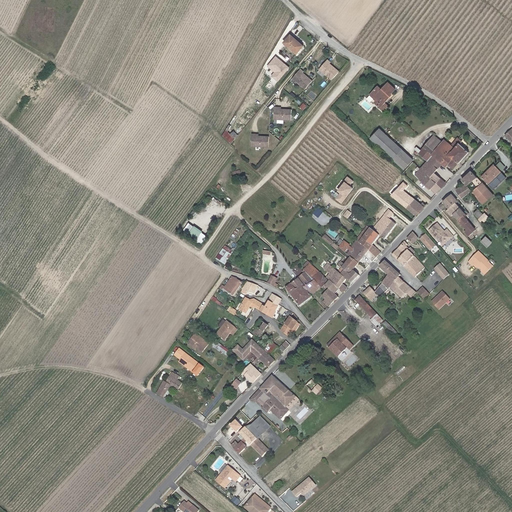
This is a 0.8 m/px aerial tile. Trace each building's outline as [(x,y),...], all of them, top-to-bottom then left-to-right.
[(303,44),(290,33),(283,41),(296,52),(303,44)] [(276,55),(267,66),(274,71),(271,75),(279,82),(291,67),(276,55)] [(330,59),(327,56),(319,66),(331,77),(338,68),(329,61),(330,59)] [(305,82),(310,76),(302,70),(303,69),(300,66),(292,75),(303,84),(305,82)] [(312,78),(310,76),(305,82),(303,84),(305,86),(312,78)] [(397,88),(390,82),(383,89),(379,85),(371,94),(377,99),(375,101),(384,111),(389,105),(385,101),(397,88)] [(291,119),(292,109),(279,108),(279,106),(275,106),(274,118),(291,119)] [(378,128),(369,138),(402,169),(411,159),(378,128)] [(231,143),(236,137),(226,130),(222,135),(231,143)] [(268,147),(269,136),(257,136),(257,134),(252,133),(251,145),(268,147)] [(425,164),(415,175),(431,189),(436,194),(441,188),(438,186),(439,185),(440,184),(438,182),(441,178),(435,172),(442,163),(447,167),(449,164),(454,168),(460,162),(460,163),(470,152),(460,143),(462,140),(459,138),(452,145),(450,148),(445,144),(446,144),(443,142),(436,135),(431,137),(429,140),(428,139),(426,142),(427,143),(424,146),(424,147),(416,156),(425,164)] [(452,145),(445,139),(443,142),(446,144),(445,144),(450,148),(452,145)] [(502,172),(495,164),(482,177),(489,184),(497,177),(502,173),(502,172)] [(467,184),(468,186),(478,178),(472,171),(463,179),(467,184)] [(505,177),(502,173),(497,177),(500,181),(505,177)] [(343,203),(355,188),(351,185),(355,180),(348,175),(336,190),(340,193),(336,198),(343,203)] [(473,192),(479,198),(488,190),(483,183),(473,192)] [(468,186),(467,184),(458,189),(463,197),(472,190),(468,186)] [(421,205),(398,185),(385,199),(408,219),(421,205)] [(493,195),(488,190),(479,198),(484,203),(493,195)] [(449,208),(456,202),(458,201),(452,194),(443,201),(449,208)] [(466,213),(456,202),(449,208),(447,210),(452,215),(453,214),(467,229),(464,231),(468,236),(476,229),(464,215),(466,213)] [(392,209),(387,206),(381,213),(386,217),(392,209)] [(313,214),(319,218),(323,210),(318,207),(313,214)] [(484,213),(479,208),(475,212),(480,217),(479,218),(482,221),(483,220),(485,221),(490,216),(486,212),(484,213)] [(381,213),(370,228),(379,234),(382,237),(394,223),(386,217),(381,213)] [(199,238),(197,241),(202,244),(208,234),(189,222),(184,229),(199,238)] [(445,232),(437,224),(429,231),(435,238),(436,237),(438,238),(441,242),(442,243),(446,242),(449,238),(451,239),(454,237),(447,230),(445,232)] [(372,243),(379,234),(370,228),(369,227),(359,241),(366,246),(369,241),(372,243)] [(334,240),(339,236),(332,228),(327,232),(334,240)] [(419,237),(414,231),(408,237),(414,242),(419,237)] [(333,240),(324,234),(321,237),(330,244),(333,240)] [(432,240),(426,234),(422,237),(428,243),(432,240)] [(480,240),(487,247),(492,241),(486,235),(480,240)] [(451,239),(449,238),(446,242),(442,243),(443,246),(451,239)] [(366,246),(359,241),(358,240),(352,248),(343,241),(339,247),(343,251),(358,262),(367,249),(368,248),(366,246)] [(374,245),(372,243),(369,241),(366,246),(368,248),(367,249),(370,251),(374,245)] [(392,254),(398,260),(409,248),(405,245),(407,243),(405,241),(392,254)] [(380,250),(374,245),(370,251),(375,256),(380,250)] [(405,266),(416,255),(412,252),(415,249),(411,246),(409,248),(398,260),(405,266)] [(219,257),(223,260),(230,250),(225,247),(219,257)] [(230,250),(223,260),(227,262),(233,253),(230,250)] [(352,269),(358,262),(343,251),(341,254),(343,256),(337,263),(343,268),(347,264),(352,269)] [(489,261),(480,252),(470,262),(473,265),(474,264),(477,267),(479,264),(481,266),(480,267),(481,268),(483,270),(487,273),(494,267),(490,263),(489,261)] [(416,255),(405,266),(416,277),(426,268),(416,255)] [(309,262),(307,260),(301,266),(303,268),(309,262)] [(390,275),(376,293),(378,296),(381,299),(386,292),(390,286),(399,277),(401,275),(392,266),(386,260),(380,266),(390,275)] [(448,272),(439,261),(433,267),(442,278),(448,272)] [(308,283),(300,274),(284,287),(298,305),(310,295),(310,294),(319,286),(322,289),(325,285),(326,286),(331,281),(322,273),(309,262),(303,268),(301,270),(303,272),(306,275),(308,274),(312,278),(308,283)] [(331,281),(337,287),(338,287),(341,283),(346,278),(333,268),(327,262),(323,267),(329,273),(328,274),(324,270),(322,273),(331,281)] [(343,268),(337,263),(333,268),(346,278),(351,283),(359,275),(352,269),(347,264),(343,268)] [(303,272),(300,274),(308,283),(312,278),(308,274),(306,275),(303,272)] [(275,276),(270,274),(266,281),(272,284),(275,276)] [(231,295),(240,282),(235,279),(236,278),(231,277),(224,287),(222,286),(220,289),(222,290),(223,289),(231,295)] [(404,282),(399,277),(390,286),(402,298),(406,294),(406,293),(400,286),(404,282)] [(250,281),(248,281),(244,288),(248,290),(254,293),(258,285),(250,281)] [(329,288),(332,292),(337,287),(331,281),(326,286),(329,288)] [(410,288),(404,282),(400,286),(406,293),(410,288)] [(347,287),(341,283),(338,287),(343,292),(347,287)] [(429,294),(423,287),(418,293),(424,299),(429,294)] [(338,297),(332,292),(329,288),(325,292),(322,295),(325,298),(323,301),(328,307),(338,297)] [(372,302),(378,296),(376,293),(372,288),(365,294),(372,302)] [(406,293),(406,294),(411,298),(415,293),(410,288),(406,293)] [(448,298),(441,290),(429,301),(437,309),(448,298)] [(273,294),(265,306),(263,305),(263,304),(254,298),(252,301),(246,297),(239,308),(245,312),(250,304),(271,317),(281,299),(273,294)] [(360,306),(364,301),(359,296),(355,300),(360,306)] [(375,326),(381,320),(364,301),(360,306),(371,318),(369,320),(375,326)] [(291,316),(285,324),(293,329),(298,322),(291,316)] [(224,337),(234,324),(226,318),(216,331),(224,337)] [(258,335),(267,323),(260,318),(255,325),(256,325),(252,331),(258,335)] [(398,332),(390,323),(387,326),(395,335),(398,332)] [(293,329),(285,324),(281,329),(289,335),(293,329)] [(209,342),(196,333),(193,336),(195,337),(190,344),(195,348),(197,346),(203,351),(209,342)] [(332,346),(340,355),(346,350),(349,352),(353,348),(340,334),(334,340),(336,342),(332,346)] [(273,340),(267,336),(261,344),(265,349),(273,340)] [(264,349),(251,337),(242,347),(237,352),(242,356),(249,349),(247,348),(248,346),(258,355),(264,349)] [(290,345),(286,341),(280,347),(284,351),(290,345)] [(338,358),(340,355),(332,346),(329,348),(338,358)] [(205,367),(179,349),(175,355),(181,359),(180,362),(187,366),(188,365),(196,371),(195,372),(199,375),(205,367)] [(274,358),(264,349),(258,355),(257,356),(258,357),(267,365),(274,358)] [(262,374),(251,364),(243,372),(253,382),(256,379),(257,379),(262,374)] [(180,376),(172,372),(167,381),(165,380),(158,393),(165,397),(172,385),(184,392),(204,403),(208,396),(179,379),(180,376)] [(295,396),(272,375),(260,388),(266,394),(272,399),(263,408),(268,414),(272,411),(281,419),(289,410),(286,407),(295,396)] [(317,380),(314,377),(306,386),(313,392),(318,388),(320,385),(318,384),(316,382),(317,380)] [(240,382),(236,379),(231,385),(236,388),(240,382)] [(266,394),(260,388),(249,400),(257,403),(266,394)] [(271,426),(261,416),(254,424),(256,426),(257,424),(265,432),(271,426)] [(253,433),(258,439),(262,435),(265,432),(257,424),(256,426),(254,424),(248,429),(247,428),(241,434),(241,435),(246,439),(253,433)] [(244,441),(240,445),(236,449),(240,455),(248,447),(245,444),(248,442),(263,457),(269,450),(263,443),(258,439),(253,433),(246,439),(244,441)] [(267,439),(262,435),(258,439),(263,443),(267,439)] [(239,476),(228,465),(215,480),(224,487),(229,481),(226,478),(229,476),(235,481),(239,476)] [(314,486),(307,478),(290,493),(295,498),(300,494),(302,496),(314,486)] [(268,506),(254,494),(251,497),(266,509),(268,506)] [(263,511),(266,509),(251,497),(243,506),(250,511),(263,511)] [(188,502),(185,500),(180,506),(186,511),(197,511),(200,509),(194,503),(190,500),(188,502)]
